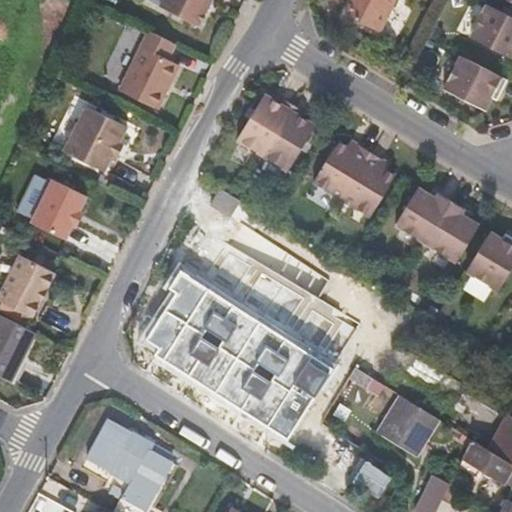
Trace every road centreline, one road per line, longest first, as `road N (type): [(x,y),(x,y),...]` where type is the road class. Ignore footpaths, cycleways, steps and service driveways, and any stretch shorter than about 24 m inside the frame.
road 1 (residential): [(89,361),(235,67),(260,38)]
road 2 (residential): [(509,183),(260,38)]
road 3 (residential): [(89,361),(325,511)]
